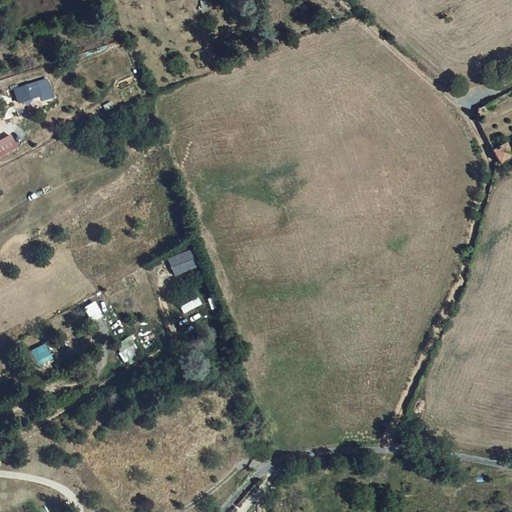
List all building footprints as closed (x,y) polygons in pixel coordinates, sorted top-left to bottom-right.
[(19,103),(41,96),(43,100),(52,97),(46,79),(14,89),(19,103)] [(11,136),(0,141),(0,156),(17,148),(11,136)] [(501,146),(486,155),(495,172),(511,162),(501,146)] [(191,250),(169,259),(175,276),(198,267),(191,250)] [(90,324),(102,317),(94,302),(82,309),(90,324)] [(44,345),(19,359),(24,367),(49,352),(44,345)]
